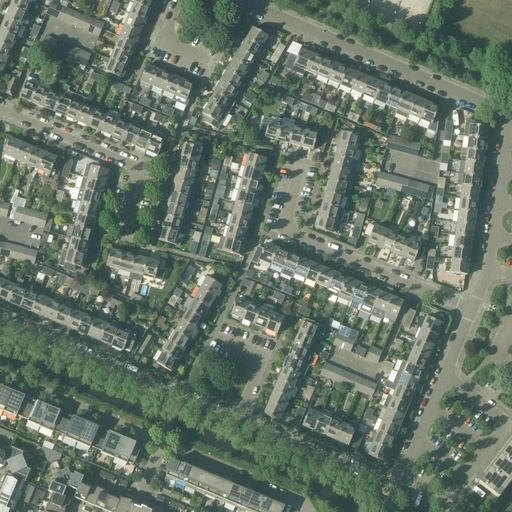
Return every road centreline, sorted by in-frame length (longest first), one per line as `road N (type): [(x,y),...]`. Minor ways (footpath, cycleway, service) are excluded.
road 1 (residential): [(473,310),(489,270),(505,115),(239,0)]
road 2 (residential): [(473,310),(287,228),(302,162)]
road 3 (residential): [(237,419),(0,321)]
road 4 (residential): [(120,239),(134,172),(0,109)]
road 5 (residential): [(396,486),(473,310)]
road 6 (residential): [(163,445),(0,377)]
road 7 (residential): [(396,486),(237,419)]
road 8 (residential): [(307,511),(301,502),(163,445)]
